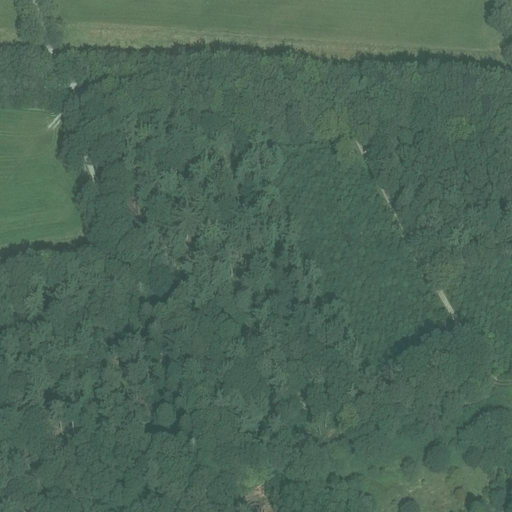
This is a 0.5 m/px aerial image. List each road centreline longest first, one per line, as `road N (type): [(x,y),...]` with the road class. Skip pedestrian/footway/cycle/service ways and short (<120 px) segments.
road 1 (track): [(58,86),(511,116)]
road 2 (track): [(58,86),(206,511)]
road 3 (track): [(511,384),(494,384),(483,370),(355,134),(351,105)]
road 4 (track): [(201,497),(472,393),(483,370)]
